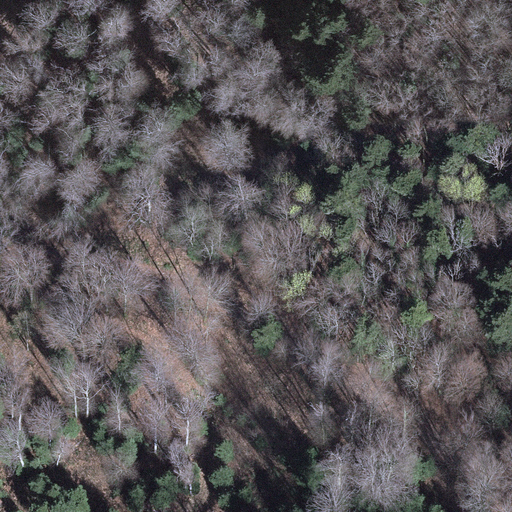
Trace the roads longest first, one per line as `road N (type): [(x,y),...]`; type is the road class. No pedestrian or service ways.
road 1 (track): [(507,511),(433,436),(263,319),(142,267),(0,250)]
road 2 (track): [(192,511),(206,486),(210,450),(206,407),(184,372),(143,339),(0,257)]
